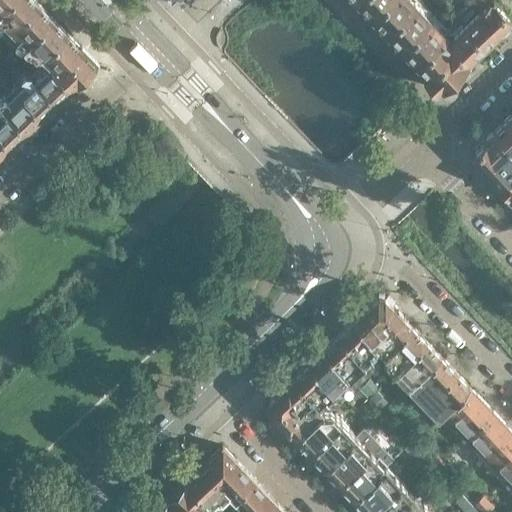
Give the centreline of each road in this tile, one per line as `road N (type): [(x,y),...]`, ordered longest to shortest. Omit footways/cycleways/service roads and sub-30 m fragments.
road 1 (secondary): [(321,246),(294,198),(156,52)]
road 2 (residential): [(321,246),(363,248),(393,265),(511,383)]
road 3 (residential): [(0,198),(156,52)]
road 4 (secondary): [(202,391),(306,288),(321,246)]
road 5 (secondary): [(79,511),(202,391)]
road 6 (residential): [(321,511),(202,391)]
road 7 (residential): [(321,246),(421,148)]
road 8 (residential): [(511,244),(421,148)]
road 9 (residential): [(421,148),(511,60)]
